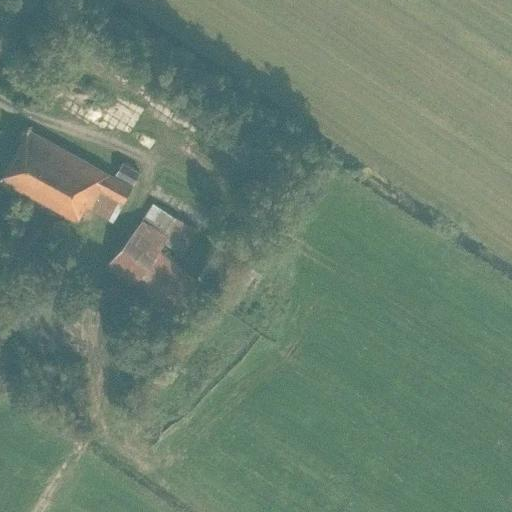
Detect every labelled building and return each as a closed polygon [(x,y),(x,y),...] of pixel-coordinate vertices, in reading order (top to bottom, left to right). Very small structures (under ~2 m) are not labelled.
[(145,96),(157,75),(100,42),(88,63),(145,96)] [(112,221),(123,201),(131,186),(28,130),(2,178),(78,220),(85,206),(112,221)] [(104,266),(130,286),(160,247),(164,242),(184,254),(198,229),(153,202),(142,218),(104,266)] [(236,247),(220,237),(196,274),(212,284),(236,247)] [(130,286),(125,292),(172,331),(207,286),(160,247),(130,286)] [(160,436),(167,423),(154,416),(147,428),(160,436)]
